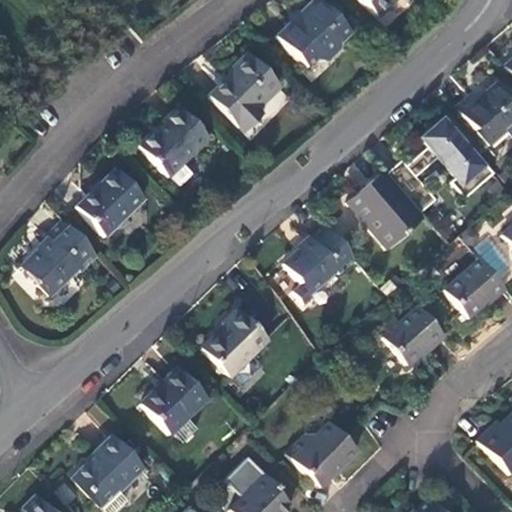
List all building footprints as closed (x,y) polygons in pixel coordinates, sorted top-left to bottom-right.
[(349,35),(315,0),(274,38),(305,70),(314,63),(327,63),(339,52),(338,46),(349,35)] [(357,0),(376,19),(394,0),(357,0)] [(278,89),(245,55),(226,74),(228,76),(207,97),(242,133),(261,115),(256,110),(278,89)] [(486,147),(511,124),(511,101),(496,84),(459,115),(486,147)] [(176,109),(134,148),(166,181),(168,180),(177,189),(190,176),(181,165),(206,141),(176,109)] [(491,174),(444,122),(419,143),(425,150),(434,159),(452,179),(447,184),(462,201),(491,174)] [(425,150),(404,168),(413,178),(434,159),(425,150)] [(399,161),(384,174),(385,176),(419,214),(434,201),(413,178),(404,168),(399,161)] [(103,239),(142,201),(113,172),(74,209),(103,239)] [(419,214),(385,176),(347,209),(388,256),(427,222),(419,214)] [(79,274),(94,259),(61,224),(47,237),(49,240),(18,270),(46,299),(77,270),(79,274)] [(511,225),(499,236),(511,251),(511,225)] [(354,263),(323,228),(308,241),(309,242),(281,267),(307,295),(334,273),(338,277),(354,263)] [(489,304),(502,291),(477,262),(441,293),(464,320),(486,301),(489,304)] [(427,352),(441,339),(415,308),(380,339),(404,367),(425,350),(427,352)] [(266,342),(235,310),(218,325),(221,327),(199,350),(228,379),(266,342)] [(205,401),(174,370),(137,406),(167,438),(171,434),(182,445),(196,430),(186,420),(205,401)] [(507,477),(511,472),(511,414),(500,427),(497,424),(487,432),(486,431),(474,443),(507,477)] [(318,490),(354,453),(327,424),(314,437),(305,436),(284,456),(318,490)] [(141,470),(109,439),(94,454),(96,456),(71,480),(98,508),(115,492),(118,494),(141,470)] [(277,491),(263,477),(227,511),(284,511),(288,508),(273,494),(277,491)] [(46,511),(33,498),(20,510),(21,511),(46,511)] [(436,511),(427,503),(417,511),(436,511)]
